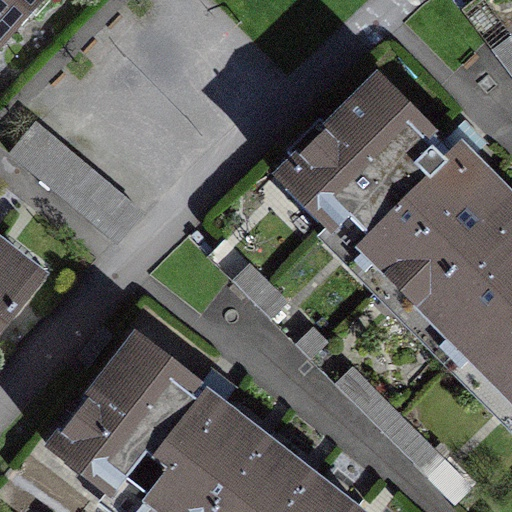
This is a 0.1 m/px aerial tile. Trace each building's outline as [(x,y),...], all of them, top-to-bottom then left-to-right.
[(0,0),(0,54),(47,0),(0,0)] [(382,76),(273,178),(326,234),(316,242),(511,437),(511,193),(463,144),(457,152),(382,76)] [(144,214),(36,124),(9,156),(120,246),(144,214)] [(0,342),(49,277),(0,239),(0,342)] [(361,511),(135,335),(44,452),(104,496),(96,506),(103,511),(361,511)]
